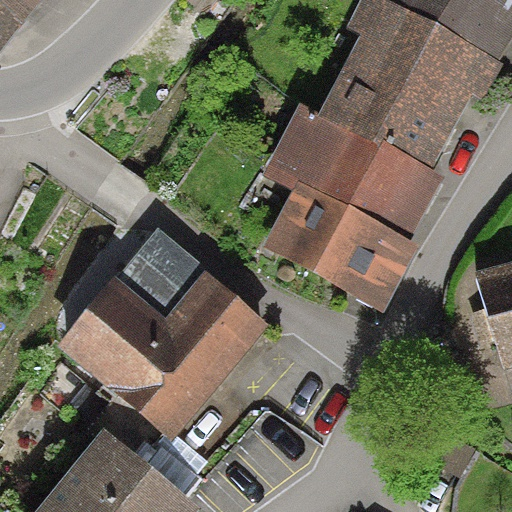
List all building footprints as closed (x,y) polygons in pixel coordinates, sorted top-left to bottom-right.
[(0,0),(0,56),(28,21),(1,0),(0,0)] [(1,0),(28,21),(43,0),(1,0)] [(325,136),(301,124),(271,182),(302,198),(272,255),(386,313),(455,179),(440,171),(474,104),(482,109),(511,49),(511,0),(371,0),(355,33),(374,42),(325,136)] [(150,238),(56,354),(174,449),(268,333),(150,238)] [(511,271),(467,286),(498,382),(511,377),(511,271)] [(462,479),(480,452),(445,430),(428,458),(462,479)] [(180,511),(184,507),(93,443),(43,511),(180,511)]
